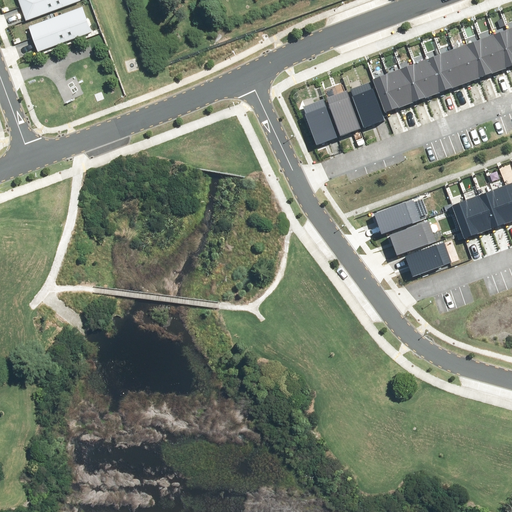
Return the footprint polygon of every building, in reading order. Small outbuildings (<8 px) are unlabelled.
[(23,0),(30,18),(78,0),(23,0)] [(31,25),(40,50),(93,31),(84,6),(31,25)] [(511,64),(511,42),(508,31),(495,35),(506,67),(511,64)] [(506,67),(495,35),(482,40),(493,71),(506,67)] [(493,71),(482,40),(469,45),(480,76),(493,71)] [(480,76),(469,45),(456,49),(467,80),(480,76)] [(467,80),(456,49),(443,54),(454,85),(467,80)] [(454,85),(443,54),(430,58),(441,90),(454,85)] [(441,90),(430,58),(417,63),(428,94),(441,90)] [(428,94),(417,63),(404,68),(415,99),(428,94)] [(415,99),(404,68),(391,72),(402,103),(415,99)] [(402,103),(391,72),(378,77),(389,108),(402,103)] [(361,127),(383,119),(369,83),(348,91),(361,127)] [(340,135),(361,127),(348,91),(327,99),(340,135)] [(319,143),(340,135),(327,99),(306,107),(319,143)] [(511,198),(507,184),(493,189),(505,222),(511,219),(511,198)] [(493,189),(480,194),(492,227),(505,222),(493,189)] [(480,194),(467,198),(479,232),(492,227),(480,194)] [(383,232),(421,217),(413,198),(375,214),(383,232)] [(467,198),(453,203),(465,237),(479,232),(467,198)] [(391,234),(398,253),(437,239),(430,220),(391,234)] [(444,241),(407,254),(414,275),(451,261),(444,241)]
